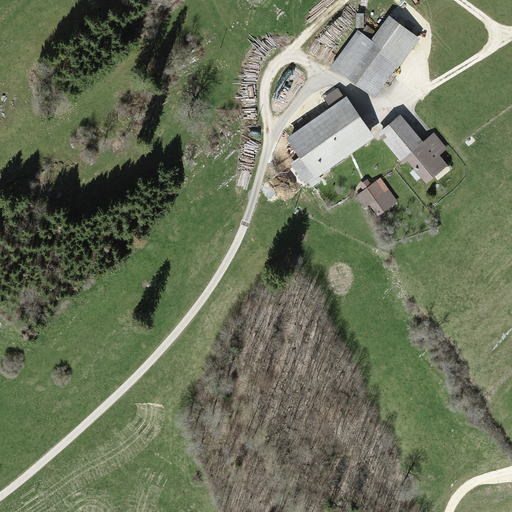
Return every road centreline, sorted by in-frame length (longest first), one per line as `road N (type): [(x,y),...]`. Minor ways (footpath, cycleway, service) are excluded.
road 1 (track): [(0,496),(55,456),(180,336),(243,245),(276,130),(318,76),(336,74),(383,110),(403,102)]
road 2 (track): [(276,130),(266,115),(270,69),(294,58),(318,76)]
